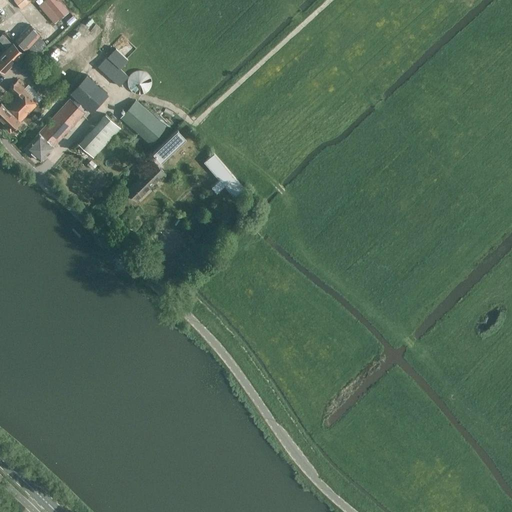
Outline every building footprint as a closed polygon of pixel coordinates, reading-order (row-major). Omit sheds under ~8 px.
[(14,0),(21,8),(31,0),(14,0)] [(42,0),(39,3),(54,23),(69,10),(60,0),(42,0)] [(25,51),(40,35),(30,25),(15,41),(25,51)] [(0,36),(0,41),(6,47),(11,43),(2,34),(0,36)] [(0,68),(4,73),(23,54),(13,44),(0,56),(0,68)] [(128,60),(115,48),(98,66),(119,86),(128,76),(120,68),(128,60)] [(152,72),(129,71),(128,92),(151,93),(152,72)] [(107,93),(86,74),(70,92),(91,111),(107,93)] [(10,132),(38,103),(24,89),(26,86),(18,79),(8,89),(16,96),(7,106),(5,104),(3,106),(1,103),(0,104),(0,117),(6,124),(4,126),(10,132)] [(54,146),(85,112),(70,98),(38,132),(39,133),(26,147),(27,148),(26,150),(29,153),(31,153),(34,155),(33,157),(36,160),(38,159),(40,161),(53,146),(54,146)] [(166,126),(137,101),(136,100),(121,118),(151,144),(166,126)] [(93,157),(120,128),(106,114),(78,144),(93,157)] [(177,129),(152,153),(161,162),(186,138),(177,129)] [(214,153),(206,160),(221,178),(219,180),(211,187),(216,193),(224,186),(227,184),(237,196),(244,189),(214,153)] [(150,187),(164,173),(154,163),(126,190),(136,201),(147,190),(149,191),(152,189),(150,187)]
